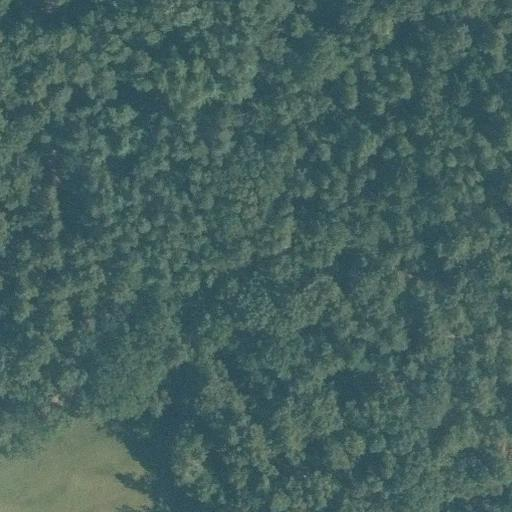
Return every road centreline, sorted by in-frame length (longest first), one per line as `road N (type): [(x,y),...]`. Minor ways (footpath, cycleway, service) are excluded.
road 1 (track): [(266,511),(0,82)]
road 2 (track): [(273,0),(155,330)]
